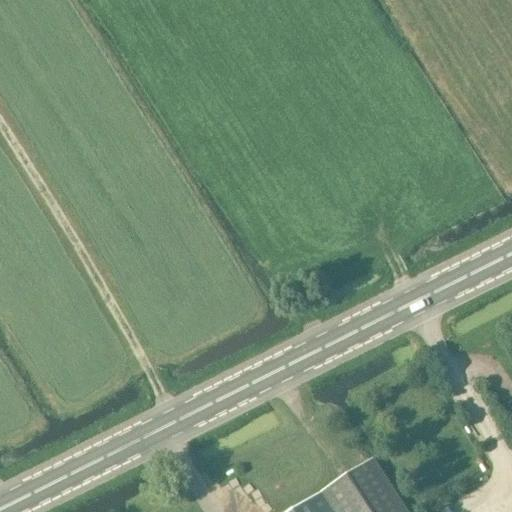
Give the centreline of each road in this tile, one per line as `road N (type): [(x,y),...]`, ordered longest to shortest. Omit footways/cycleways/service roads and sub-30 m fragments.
road 1 (secondary): [(0,510),(511,257)]
road 2 (track): [(0,135),(177,422)]
